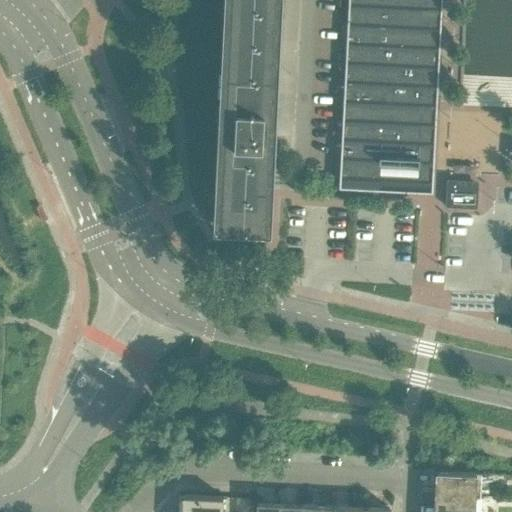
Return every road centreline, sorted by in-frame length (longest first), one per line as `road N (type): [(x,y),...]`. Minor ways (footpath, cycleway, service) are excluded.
road 1 (tertiary): [(165,313),(511,403)]
road 2 (tertiary): [(511,366),(217,296),(166,276)]
road 3 (tertiary): [(3,32),(102,259),(127,290)]
road 4 (residential): [(141,511),(184,472),(406,487)]
road 5 (tertiary): [(166,276),(136,226),(50,25)]
road 6 (unclassified): [(33,482),(54,470),(165,313)]
road 7 (unclassified): [(127,290),(37,455),(33,482)]
road 8 (residential): [(302,158),(310,0)]
